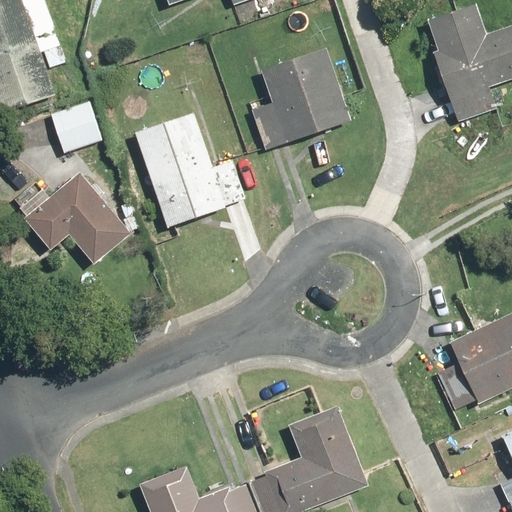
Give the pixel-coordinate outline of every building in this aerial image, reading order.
[(45,0),(0,0),(0,108),(2,114),(57,96),(49,70),(67,64),(45,0)] [(441,51),(435,53),(460,123),(497,109),(490,88),(511,80),(511,26),(490,35),(478,3),(430,21),(441,51)] [(253,110),(267,150),(353,122),(329,51),(264,72),(275,102),(253,110)] [(105,139),(90,100),(52,115),(66,154),(105,139)] [(196,116),(138,135),(169,228),(248,202),(234,161),(213,168),(196,116)] [(132,235),(82,174),(52,199),(37,181),(12,202),(53,252),(72,236),(95,265),(132,235)] [(459,415),(511,389),(511,312),(450,342),(461,364),(440,374),(459,415)] [(308,511),(371,486),(340,409),(290,429),(302,459),(249,481),(261,511),(308,511)] [(510,511),(511,511),(511,433),(502,438),(511,458),(511,478),(497,485),(510,511)] [(152,511),(255,511),(244,483),(201,500),(187,465),(141,483),(152,511)]
